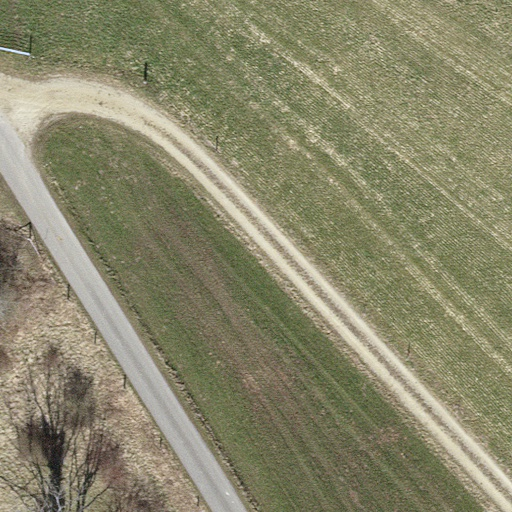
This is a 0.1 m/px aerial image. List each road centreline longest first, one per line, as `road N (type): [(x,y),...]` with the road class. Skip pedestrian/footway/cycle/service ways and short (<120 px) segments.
road 1 (track): [(0,104),(86,94),(184,141),(511,497)]
road 2 (residential): [(0,140),(231,511)]
